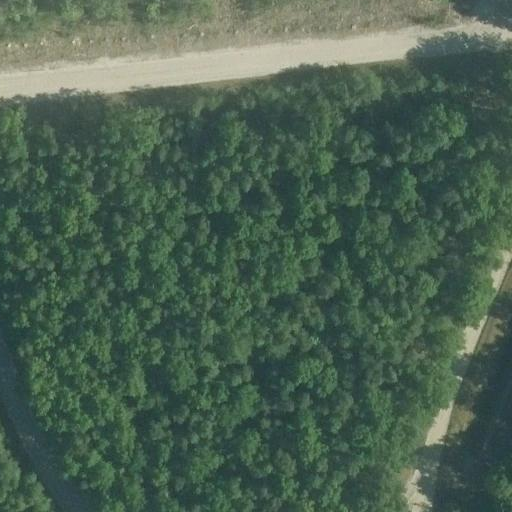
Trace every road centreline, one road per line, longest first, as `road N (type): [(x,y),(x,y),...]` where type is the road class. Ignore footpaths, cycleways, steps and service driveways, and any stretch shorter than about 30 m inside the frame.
road 1 (unknown): [(511,42),(228,57),(0,90)]
road 2 (unknown): [(511,259),(439,436),(423,511)]
road 3 (unknown): [(0,400),(26,459),(65,511)]
